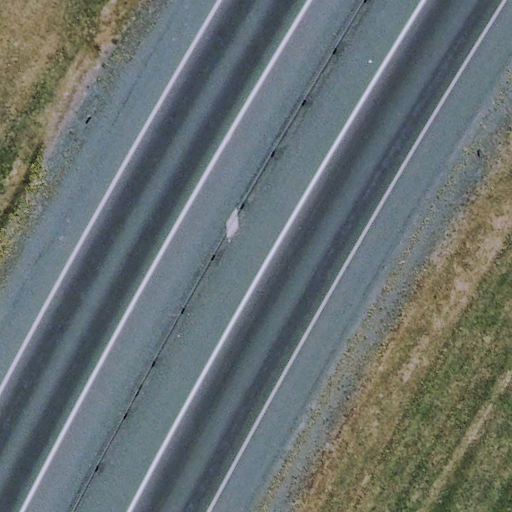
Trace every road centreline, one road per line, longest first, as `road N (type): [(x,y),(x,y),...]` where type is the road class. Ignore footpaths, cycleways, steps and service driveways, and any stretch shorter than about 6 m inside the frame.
road 1 (primary): [(490,0),(435,84),(202,511)]
road 2 (primary): [(0,434),(105,180),(227,0)]
